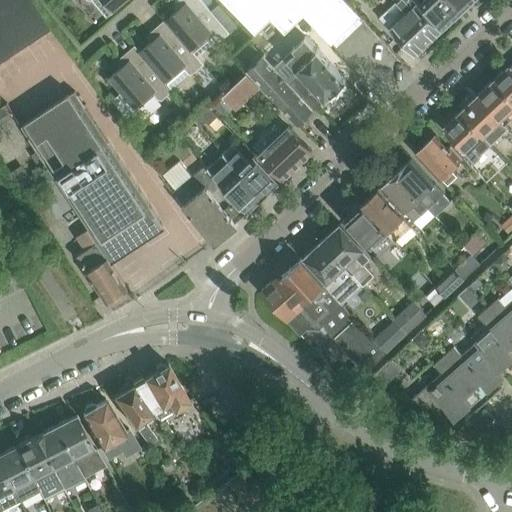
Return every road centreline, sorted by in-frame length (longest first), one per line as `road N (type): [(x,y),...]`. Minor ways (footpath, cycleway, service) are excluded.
road 1 (residential): [(205,328),(221,281),(511,10)]
road 2 (residential): [(205,328),(249,343),(408,449),(505,475)]
road 3 (residential): [(205,328),(138,333),(0,397)]
